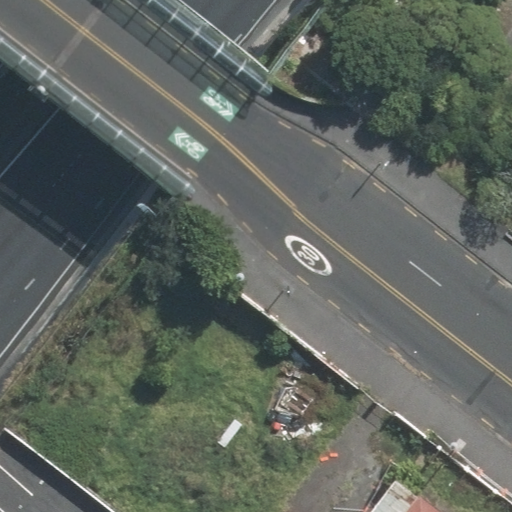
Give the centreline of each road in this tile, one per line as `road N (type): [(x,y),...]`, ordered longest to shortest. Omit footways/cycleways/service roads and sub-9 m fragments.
road 1 (secondary): [(39,0),(511,371)]
road 2 (motorway): [(208,0),(0,243)]
